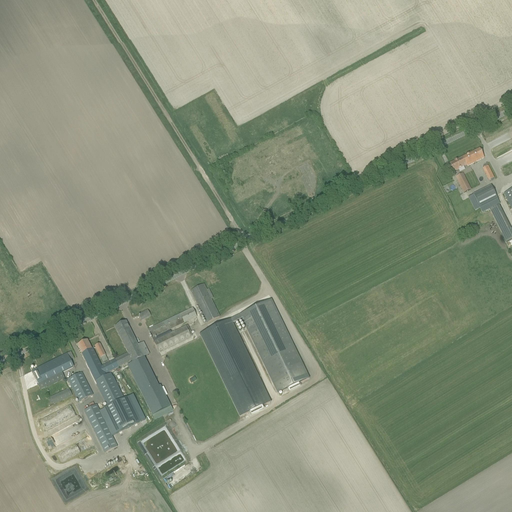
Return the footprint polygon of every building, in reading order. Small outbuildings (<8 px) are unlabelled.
[(449,164),(453,172),(466,166),(467,167),(484,159),(480,149),(449,164)] [(483,169),(489,181),(494,178),(488,166),(483,169)] [(459,183),(464,193),(471,190),(465,180),(463,175),(456,178),(459,183)] [(480,209),(482,213),(500,204),(491,186),(468,198),(475,211),(480,209)] [(204,285),(191,291),(206,324),(219,317),(204,285)] [(271,300),(199,334),(239,417),(271,402),(233,323),(241,319),(277,394),(309,379),(271,300)] [(193,308),(148,330),(150,334),(159,352),(191,337),(186,327),(172,334),(170,330),(197,317),(195,313),(193,308)] [(147,310),(139,315),(142,321),(150,317),(147,310)] [(128,366),(155,420),(173,411),(160,386),(158,387),(144,357),(150,354),(144,342),(138,345),(126,321),(115,327),(128,353),(115,359),(119,368),(132,361),(133,363),(128,366)] [(87,341),(77,346),(80,350),(82,355),(95,382),(96,382),(107,376),(106,374),(119,368),(115,359),(102,366),(101,364),(99,361),(100,360),(99,359),(94,349),(94,348),(92,349),(89,345),(87,341)] [(100,344),(95,347),(95,348),(100,358),(105,356),(106,356),(100,344)] [(33,369),(42,390),(66,379),(63,373),(76,368),(72,359),(74,359),(71,353),(33,369)] [(68,380),(78,402),(93,395),(82,373),(68,380)] [(107,376),(96,382),(97,385),(108,408),(101,411),(114,435),(142,421),(130,397),(124,400),(113,377),(112,377),(111,374),(107,376)] [(51,399),(48,400),(50,404),(53,403),(53,405),(72,396),(68,389),(50,398),(51,399)] [(84,411),(104,454),(118,447),(97,405),(84,411)]
